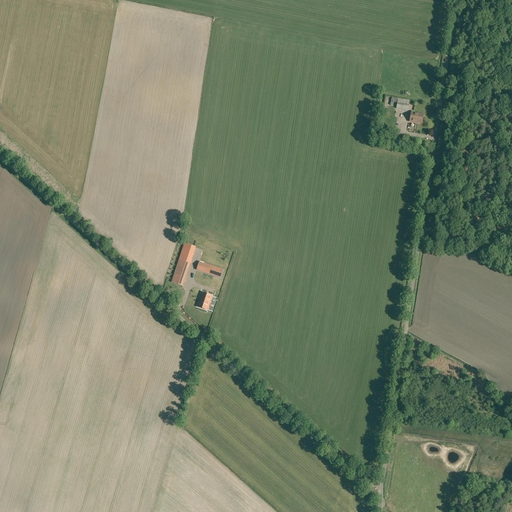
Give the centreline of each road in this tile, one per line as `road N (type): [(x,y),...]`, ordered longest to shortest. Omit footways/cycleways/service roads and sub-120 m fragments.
road 1 (unclassified): [(381,486),(352,473),(0,155)]
road 2 (unclassified): [(381,486),(455,0)]
